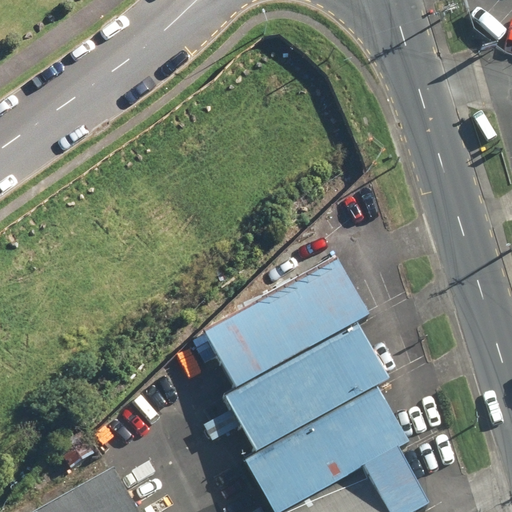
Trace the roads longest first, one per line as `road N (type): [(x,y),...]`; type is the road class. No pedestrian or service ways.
road 1 (secondary): [(511,390),(392,0)]
road 2 (secondary): [(0,152),(196,0)]
